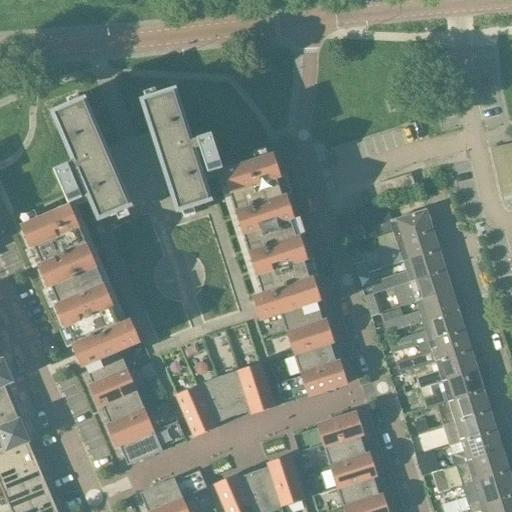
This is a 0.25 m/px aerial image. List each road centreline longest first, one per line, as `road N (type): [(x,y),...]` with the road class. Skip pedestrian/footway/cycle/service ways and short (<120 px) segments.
road 1 (residential): [(309,24),(301,137),(421,511)]
road 2 (unclassified): [(0,52),(309,24)]
road 3 (residential): [(511,438),(436,199)]
road 4 (residential): [(0,285),(100,511)]
road 5 (unclassified): [(309,24),(511,1)]
